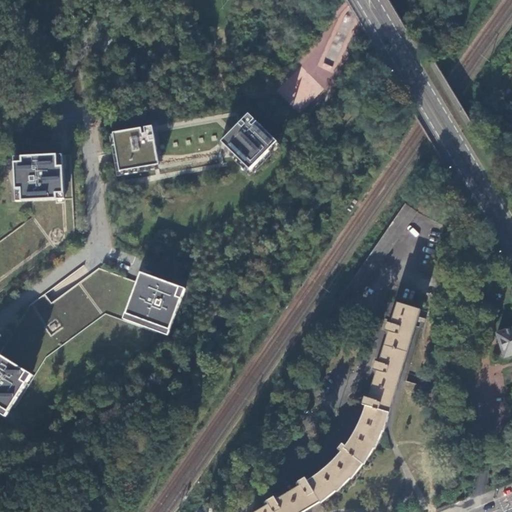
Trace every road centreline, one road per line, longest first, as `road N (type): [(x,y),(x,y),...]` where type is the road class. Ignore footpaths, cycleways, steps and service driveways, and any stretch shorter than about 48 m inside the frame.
road 1 (primary): [(367,0),(511,239)]
road 2 (residential): [(55,98),(83,125),(95,249)]
road 3 (residential): [(95,249),(10,312),(0,330)]
